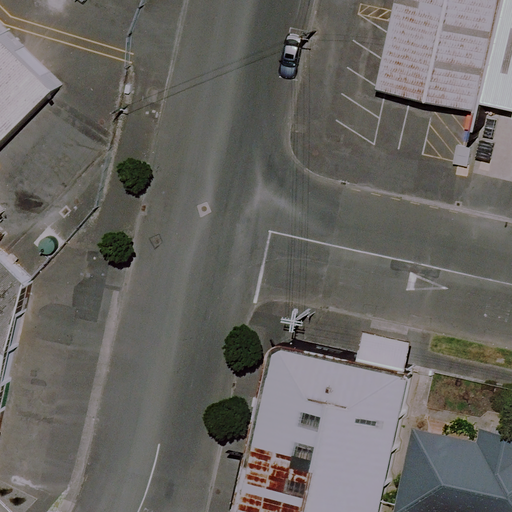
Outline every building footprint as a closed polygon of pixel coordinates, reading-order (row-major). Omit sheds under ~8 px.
[(493,0),(382,0),(362,97),(469,119),(470,111),(493,0)] [(496,134),(511,136),(511,0),(493,0),(470,111),(499,117),(496,134)] [(0,150),(61,91),(0,28),(0,150)] [(0,418),(31,280),(0,249),(0,418)] [(425,341),(371,327),(365,353),(419,366),(425,341)] [(356,511),(383,375),(253,349),(220,511),(356,511)] [(398,511),(403,511),(511,511),(511,435),(429,410),(398,511)]
